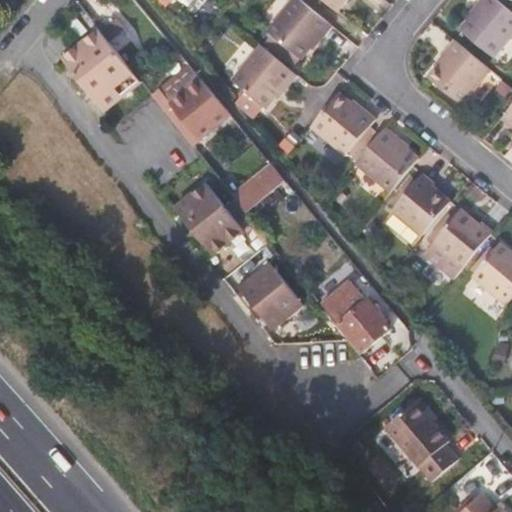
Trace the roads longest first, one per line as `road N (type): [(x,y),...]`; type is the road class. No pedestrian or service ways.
road 1 (residential): [(54,0),(23,35),(332,435),(431,348)]
road 2 (residential): [(144,0),(431,348)]
road 3 (residential): [(429,0),(375,64),(511,180)]
road 4 (residential): [(431,348),(511,450)]
road 5 (motorway): [(83,511),(0,415)]
